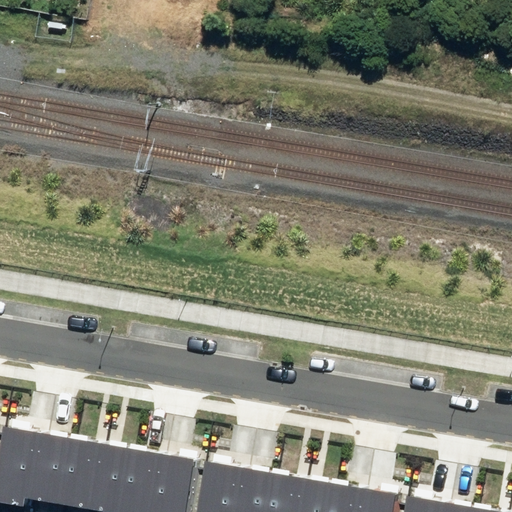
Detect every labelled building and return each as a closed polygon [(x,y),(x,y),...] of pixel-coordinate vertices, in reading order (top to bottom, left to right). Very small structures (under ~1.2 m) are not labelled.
[(33,501),(44,434),(10,428),(0,486),(0,504),(32,509),(33,501)] [(74,439),(44,434),(33,501),(62,506),(74,439)] [(74,439),(62,506),(93,511),(93,510),(104,444),(74,439)] [(123,511),(135,450),(104,444),(93,510),(103,511),(123,511)] [(135,450),(123,511),(155,511),(166,455),(135,450)] [(189,511),(198,461),(166,455),(155,511),(189,511)] [(237,511),(244,468),(210,462),(201,511),(237,511)] [(267,511),(274,473),(244,468),(237,511),(267,511)] [(274,473),(267,511),(298,511),(304,478),(274,473)] [(329,511),(335,484),(304,478),(298,511),(329,511)] [(335,484),(329,511),(361,511),(366,489),(335,484)] [(395,511),(399,495),(366,489),(361,511),(395,511)] [(447,511),(449,503),(414,497),(411,511),(447,511)] [(477,511),(478,508),(449,503),(447,511),(477,511)]
